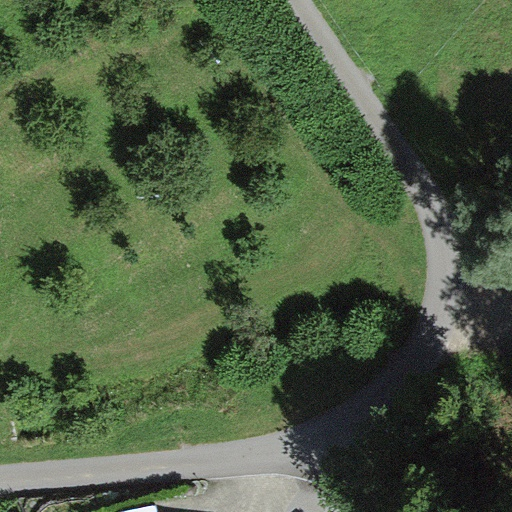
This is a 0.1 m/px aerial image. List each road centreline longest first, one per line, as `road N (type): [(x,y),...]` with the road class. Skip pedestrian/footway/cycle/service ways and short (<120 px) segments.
road 1 (residential): [(0,478),(266,461),(364,403),(429,311),(423,207),(293,0)]
road 2 (unknown): [(266,461),(377,496),(389,511)]
